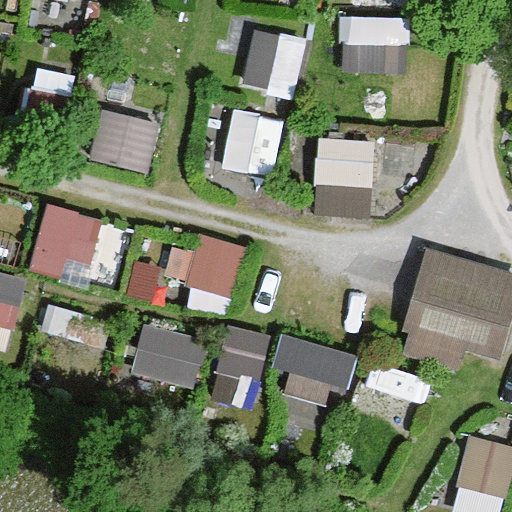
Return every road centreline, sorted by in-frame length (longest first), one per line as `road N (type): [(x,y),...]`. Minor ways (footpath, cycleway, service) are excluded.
road 1 (track): [(482,210),(357,255),(124,194),(0,171)]
road 2 (track): [(511,24),(482,210)]
